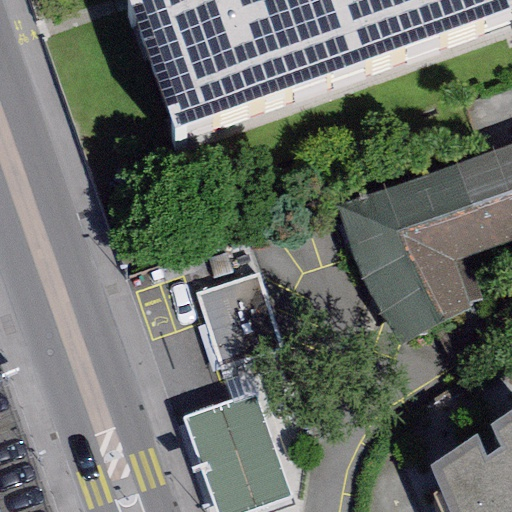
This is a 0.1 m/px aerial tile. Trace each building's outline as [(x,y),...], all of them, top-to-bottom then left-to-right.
[(511,0),(126,0),(173,129),(511,8),(511,0)] [(511,145),(335,207),(392,339),(466,308),(452,263),(511,241),(511,145)] [(257,275),(196,295),(221,370),(246,361),(282,350),(257,275)] [(246,361),(221,370),(232,401),(253,393),(256,392),(246,361)] [(232,401),(183,418),(216,511),(242,511),(290,495),(253,393),(232,401)] [(511,511),(511,409),(431,466),(439,490),(432,496),(439,511),(511,511)]
